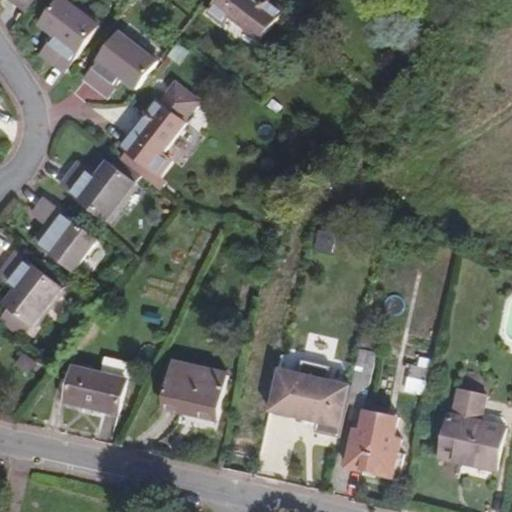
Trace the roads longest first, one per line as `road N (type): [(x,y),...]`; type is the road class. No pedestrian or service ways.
road 1 (tertiary): [(0,440),(319,511)]
road 2 (residential): [(0,53),(34,121),(29,153),(0,187)]
